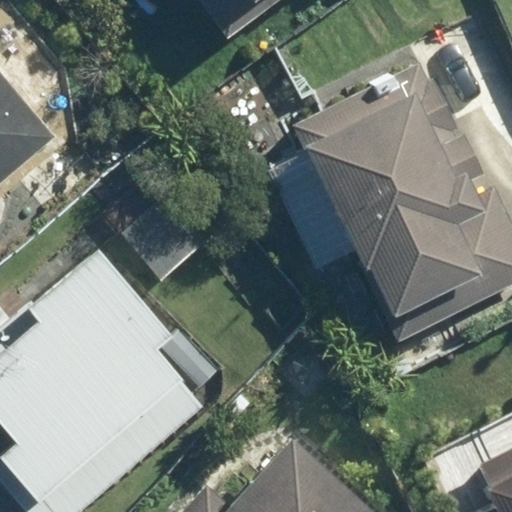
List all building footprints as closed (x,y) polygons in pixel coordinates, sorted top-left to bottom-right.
[(191,0),(226,46),(286,0),(191,0)] [(425,80),(417,62),(290,124),(396,343),(511,287),(511,228),(491,185),(485,188),(460,136),(454,139),(449,131),(454,128),(430,79),(425,80)] [(0,188),(27,171),(0,127),(0,188)] [(184,170),(113,227),(155,279),(226,222),(184,170)] [(26,303),(0,325),(0,435),(15,452),(4,461),(0,456),(0,489),(20,511),(78,511),(198,405),(186,391),(213,367),(177,326),(163,338),(91,256),(33,310),(26,303)] [(365,511),(290,442),(229,509),(204,485),(178,511),(365,511)] [(481,511),(511,511),(511,447),(477,465),(491,491),(485,496),(490,508),(481,511)]
